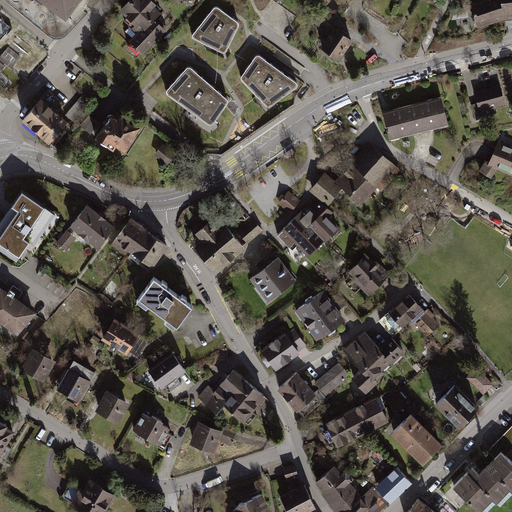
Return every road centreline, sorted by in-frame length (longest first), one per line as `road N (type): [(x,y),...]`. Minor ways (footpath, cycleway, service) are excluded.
road 1 (residential): [(0,389),(161,485),(299,447)]
road 2 (residential): [(162,201),(179,244),(268,383)]
road 3 (residential): [(511,219),(381,142),(361,87)]
road 4 (residential): [(222,178),(67,51)]
road 5 (residential): [(268,383),(376,317),(414,283)]
road 6 (tertiary): [(222,178),(324,104),(361,87)]
road 7 (tertiary): [(5,157),(33,156),(111,194),(162,201)]
road 8 (residential): [(395,511),(511,394)]
road 9 (tertiary): [(361,87),(511,47)]
